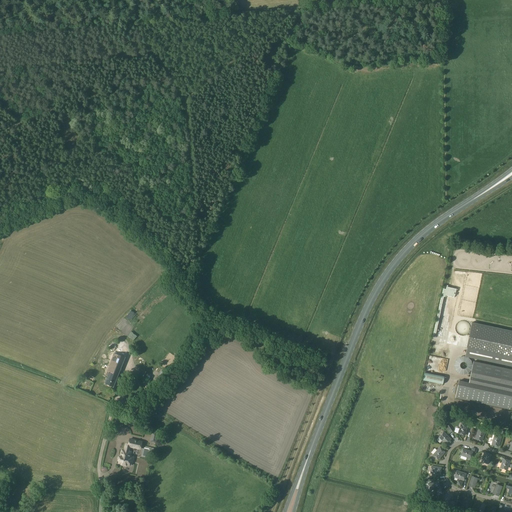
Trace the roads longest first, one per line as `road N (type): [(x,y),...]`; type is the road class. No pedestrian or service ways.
road 1 (primary): [(302,472),(358,326),(390,268),(418,237),(511,173)]
road 2 (track): [(333,356),(271,511)]
